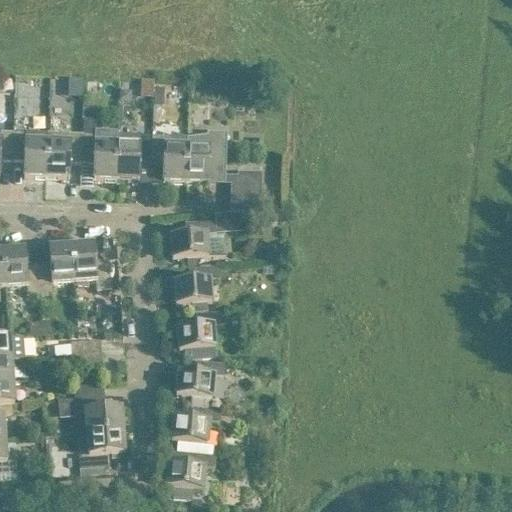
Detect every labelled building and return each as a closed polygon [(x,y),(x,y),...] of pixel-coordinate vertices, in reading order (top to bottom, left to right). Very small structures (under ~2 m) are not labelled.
[(0,164),(12,165),(13,135),(0,134),(0,164)] [(46,182),(48,136),(13,135),(12,165),(24,165),(23,181),(46,182)] [(81,167),(82,138),(48,136),(46,182),(68,183),(69,167),(81,167)] [(208,172),(221,172),(222,137),(207,136),(207,139),(187,141),(185,187),(208,188),(208,172)] [(185,187),(187,141),(171,137),(170,141),(152,140),(151,170),(163,170),(162,186),(185,187)] [(116,184),(117,149),(95,148),(96,138),(82,138),(81,167),(93,168),(93,184),(116,184)] [(151,170),(152,140),(138,140),(138,149),(117,149),(116,184),(138,185),(139,169),(151,170)] [(186,240),(170,241),(172,264),(187,263),(188,269),(196,268),(196,262),(223,260),(222,239),(216,239),(215,225),(185,227),(186,240)] [(94,249),(71,251),(74,287),(95,285),(96,295),(109,294),(107,264),(95,265),(94,249)] [(74,287),(71,251),(49,253),(50,269),(38,269),(40,299),(53,298),(52,288),(74,287)] [(40,299),(38,269),(25,270),(24,254),(2,256),(4,292),(26,290),(27,300),(40,299)] [(189,286),(174,287),(175,310),(211,307),(210,286),(219,285),(218,271),(189,273),(189,286)] [(193,332),(177,333),(178,356),(200,354),(201,364),(215,363),(213,331),(223,331),(222,317),(192,319),(193,332)] [(43,338),(42,325),(29,326),(30,339),(43,338)] [(53,325),(42,325),(43,338),(54,337),(53,325)] [(0,341),(0,364),(11,363),(11,364),(25,362),(23,340),(0,341)] [(100,344),(70,347),(71,359),(101,357),(100,344)] [(102,370),(101,357),(71,359),(72,372),(102,370)] [(0,386),(12,385),(11,364),(11,363),(0,364),(0,386)] [(192,402),(191,411),(210,413),(214,382),(223,383),(225,369),(195,366),(194,379),(178,377),(176,400),(192,402)] [(14,408),(12,385),(0,386),(0,408),(12,408),(14,408)] [(73,391),(74,404),(104,401),(103,388),(73,391)] [(105,413),(104,401),(74,404),(58,405),(60,421),(75,420),(75,417),(85,416),(87,437),(122,435),(121,412),(105,413)] [(13,421),(12,408),(0,408),(0,443),(5,443),(3,422),(13,421)] [(173,423),(171,445),(178,446),(177,455),(213,459),(214,448),(207,448),(209,428),(218,429),(220,415),(210,414),(210,413),(191,411),(189,425),(173,423)] [(124,457),(122,435),(87,437),(88,459),(79,459),(80,473),(109,471),(108,458),(124,457)] [(6,465),(5,443),(0,443),(0,479),(17,478),(16,464),(6,465)] [(169,469),(166,491),(173,492),(172,502),(191,504),(192,494),(202,495),(204,474),(214,475),(215,461),(186,458),(174,457),(173,469),(169,469)]
